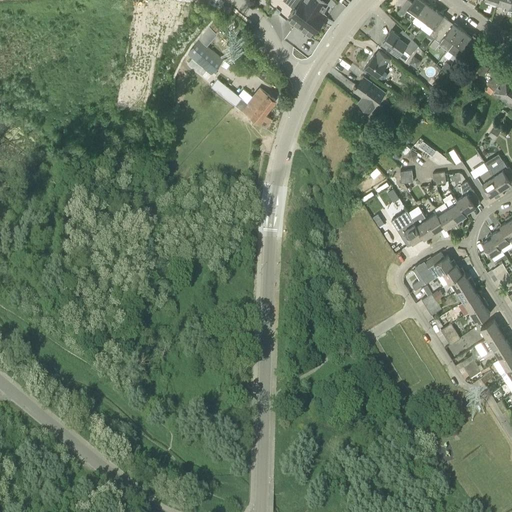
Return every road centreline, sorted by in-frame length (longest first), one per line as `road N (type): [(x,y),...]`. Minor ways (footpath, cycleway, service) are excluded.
road 1 (residential): [(260,511),(275,191),(311,82),(370,0)]
road 2 (residential): [(511,431),(486,394),(461,382),(397,282),(404,266),(442,244),(470,245)]
road 3 (unclassified): [(157,511),(16,395)]
